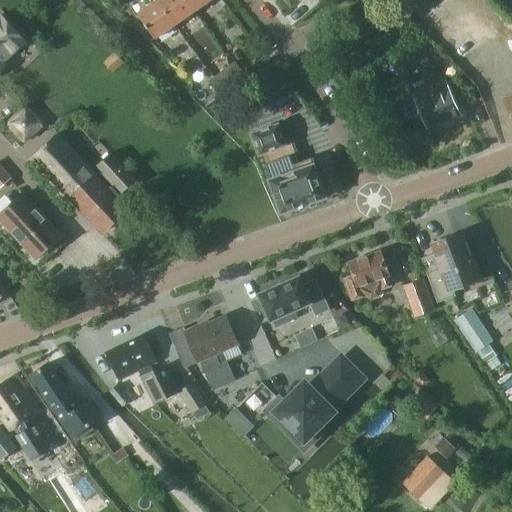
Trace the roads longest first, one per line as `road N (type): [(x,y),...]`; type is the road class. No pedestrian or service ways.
road 1 (tertiary): [(0,342),(376,204)]
road 2 (residential): [(376,204),(345,129),(290,47)]
road 3 (tertiary): [(376,204),(511,156)]
